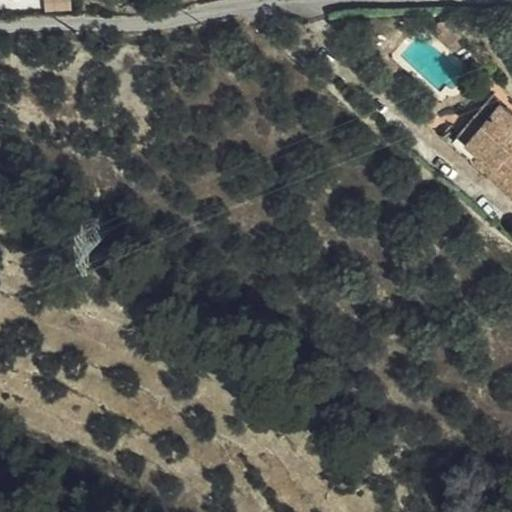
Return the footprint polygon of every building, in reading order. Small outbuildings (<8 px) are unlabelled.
[(456,19),(455,6),(440,8),(442,20),(456,19)] [(456,19),(442,20),(432,29),(450,45),(463,36),(456,19)] [(500,114),(508,106),(494,94),(486,103),(500,114)] [(511,109),(508,106),(500,114),(486,103),(452,143),(488,174),(491,170),(511,187),(511,109)] [(13,202),(21,189),(13,185),(6,197),(13,202)]
